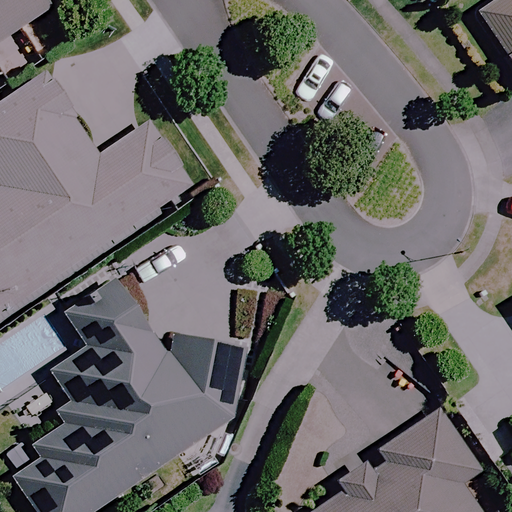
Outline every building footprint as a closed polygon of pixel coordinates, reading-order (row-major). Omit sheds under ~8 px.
[(0,0),(0,40),(44,12),(36,0),(0,0)] [(511,0),(494,0),(471,16),(511,77),(511,0)] [(95,156),(42,76),(0,104),(0,313),(190,188),(146,122),(95,156)] [(32,511),(89,511),(218,437),(235,348),(164,333),(162,342),(121,272),(55,311),(77,350),(41,371),(60,403),(45,412),(54,427),(26,443),(33,455),(8,469),(32,511)] [(472,471),(432,411),(331,480),(339,492),(309,511),(471,511),(452,484),(472,471)]
